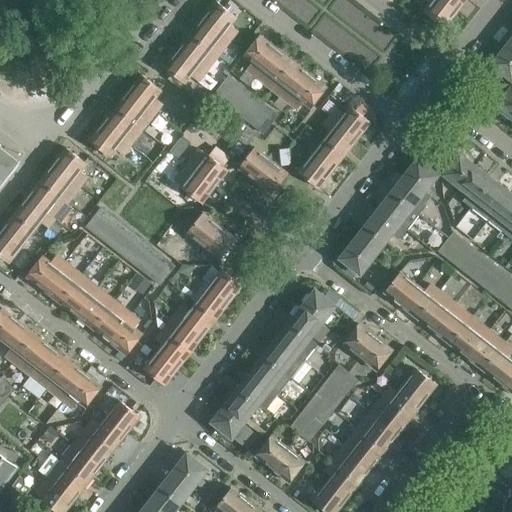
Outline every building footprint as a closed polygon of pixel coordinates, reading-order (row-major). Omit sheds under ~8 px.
[(458,11),(443,0),(425,0),(431,4),(424,12),(445,28),(458,11)] [(466,0),(443,0),(458,11),(466,0)] [(231,26),(237,18),(217,2),(204,18),(231,40),(238,31),(231,26)] [(231,40),(204,18),(191,35),(218,57),(231,40)] [(218,57),(191,35),(178,51),(205,73),(218,57)] [(256,77),(277,49),(260,36),(244,57),(252,63),(247,70),(256,77)] [(511,80),(511,53),(505,48),(492,65),(511,80)] [(272,90),(294,62),(277,49),(256,77),(272,90)] [(205,73),(178,51),(165,68),(185,84),(191,76),(199,82),(205,73)] [(288,103),(310,75),(294,62),(272,90),(288,103)] [(156,99),(162,91),(141,75),(128,92),(156,113),(163,104),(156,99)] [(311,109),(327,88),(310,75),(288,103),(297,110),(303,102),(311,109)] [(228,90),(235,81),(229,76),(221,85),(228,90)] [(234,95),(242,85),(235,81),(228,90),(234,95)] [(220,100),(228,90),(221,85),(214,95),(220,100)] [(240,100),(248,90),(242,85),(234,95),(240,100)] [(511,118),(511,87),(497,107),(511,118)] [(226,105),(234,95),(228,90),(220,100),(226,105)] [(247,105),(254,95),(248,90),(240,100),(247,105)] [(156,113),(128,92),(115,108),(143,130),(156,113)] [(233,110),(240,100),(234,95),(226,105),(233,110)] [(253,110),(261,100),(254,95),(247,105),(253,110)] [(239,115),(247,105),(240,100),(233,110),(239,115)] [(259,115),(267,105),(261,100),(253,110),(259,115)] [(245,120),(253,110),(247,105),(239,115),(245,120)] [(266,120),(273,110),(267,105),(259,115),(266,120)] [(358,139),(371,122),(350,106),(344,114),(337,109),(330,117),(358,139)] [(143,130),(115,108),(103,124),(130,146),(143,130)] [(252,125),(259,115),(253,110),(245,120),(252,125)] [(272,125),(279,115),(273,110),(266,120),(272,125)] [(258,130),(266,120),(259,115),(252,125),(258,130)] [(358,139),(330,117),(323,126),(330,132),(325,139),(345,155),(358,139)] [(264,135),(272,125),(266,120),(258,130),(264,135)] [(130,146),(103,124),(90,141),(110,157),(116,149),(123,155),(130,146)] [(332,172),(345,155),(325,139),(312,156),(332,172)] [(81,172),(87,164),(66,148),(53,165),(81,186),(88,177),(81,172)] [(255,181),(271,161),(255,148),(239,169),(255,181)] [(0,184),(16,164),(15,162),(11,158),(0,149),(0,184)] [(228,170),(208,154),(207,155),(200,149),(188,165),(215,187),(228,170)] [(461,188),(477,167),(460,154),(444,175),(461,188)] [(319,188),(332,172),(312,156),(298,172),(319,188)] [(425,192),(439,175),(418,159),(405,176),(425,192)] [(272,194),(287,175),(288,174),(271,161),(255,181),(272,194)] [(81,186),(53,165),(40,181),(68,203),(81,186)] [(215,187),(188,165),(175,181),(182,187),(202,204),(215,187)] [(472,208),(494,180),(477,167),(461,188),(469,194),(463,201),(472,208)] [(420,199),(425,192),(405,176),(392,193),(420,214),(427,205),(420,199)] [(488,221),(510,193),(494,180),(472,208),(488,221)] [(68,203),(40,181),(28,197),(55,219),(68,203)] [(420,214),(392,193),(379,209),(407,231),(420,214)] [(505,234),(511,224),(511,194),(510,193),(488,221),(505,234)] [(55,219),(28,197),(15,214),(35,230),(41,222),(49,228),(55,219)] [(100,222),(107,213),(101,208),(93,217),(100,222)] [(407,231),(379,209),(367,225),(387,241),(393,234),(400,240),(407,231)] [(106,227),(114,218),(107,213),(100,222),(106,227)] [(204,247),(220,226),(203,213),(187,234),(204,247)] [(22,246),(35,230),(15,214),(2,230),(22,246)] [(92,232),(100,222),(93,217),(86,227),(92,232)] [(112,232),(120,222),(114,218),(106,227),(112,232)] [(98,237),(106,227),(100,222),(92,232),(98,237)] [(119,237),(126,227),(120,222),(112,232),(119,237)] [(374,258),(387,241),(367,225),(354,242),(374,258)] [(221,260),(237,239),(220,226),(204,247),(221,260)] [(105,242),(112,232),(106,227),(98,237),(105,242)] [(125,242),(133,232),(126,227),(119,237),(125,242)] [(0,256),(9,263),(22,246),(2,230),(0,232),(0,256)] [(111,247),(119,237),(112,232),(105,242),(111,247)] [(131,247),(139,237),(133,232),(125,242),(131,247)] [(452,247),(460,237),(454,232),(446,242),(452,247)] [(117,252),(125,242),(119,237),(111,247),(117,252)] [(138,252),(145,242),(139,237),(131,247),(138,252)] [(458,252),(466,242),(460,237),(452,247),(458,252)] [(124,257),(131,247),(125,242),(117,252),(124,257)] [(144,257),(151,247),(145,242),(138,252),(144,257)] [(361,275),(374,258),(354,242),(340,259),(361,275)] [(445,257),(452,247),(446,242),(438,252),(445,257)] [(465,257),(472,247),(466,242),(458,252),(465,257)] [(130,262),(138,252),(131,247),(124,257),(130,262)] [(150,262),(158,252),(151,247),(144,257),(150,262)] [(451,262),(458,252),(452,247),(445,257),(451,262)] [(471,262),(479,252),(472,247),(465,257),(471,262)] [(136,267),(144,257),(138,252),(130,262),(136,267)] [(156,267),(164,257),(158,252),(150,262),(156,267)] [(457,267),(465,257),(458,252),(451,262),(457,267)] [(477,267),(485,257),(479,252),(471,262),(477,267)] [(44,290),(65,263),(57,256),(51,263),(43,257),(27,278),(44,290)] [(143,272),(150,262),(144,257),(136,267),(143,272)] [(163,272),(170,262),(164,257),(156,267),(163,272)] [(463,272),(471,262),(465,257),(457,267),(463,272)] [(484,272),(491,262),(485,257),(477,267),(484,272)] [(149,276),(156,267),(150,262),(143,272),(149,276)] [(169,277),(177,267),(170,262),(163,272),(169,277)] [(470,277),(477,267),(471,262),(463,272),(470,277)] [(490,277),(498,267),(491,262),(484,272),(490,277)] [(60,303),(82,276),(65,263),(44,290),(60,303)] [(155,281),(163,272),(156,267),(149,276),(155,281)] [(476,281),(484,272),(477,267),(470,277),(476,281)] [(496,282),(504,272),(498,267),(490,277),(496,282)] [(229,303),(243,286),(222,270),(209,287),(229,303)] [(161,286),(169,277),(163,272),(155,281),(161,286)] [(482,286),(490,277),(484,272),(476,281),(482,286)] [(503,286),(510,277),(504,272),(496,282),(503,286)] [(401,306),(418,286),(401,273),(385,293),(401,306)] [(77,316),(98,289),(82,276),(60,303),(77,316)] [(489,291),(496,282),(490,277),(482,286),(489,291)] [(509,291),(511,287),(511,278),(510,277),(503,286),(509,291)] [(495,296),(503,286),(496,282),(489,291),(495,296)] [(418,319),(440,291),(431,284),(425,292),(418,286),(401,306),(418,319)] [(501,301),(509,291),(503,286),(495,296),(501,301)] [(217,319),(229,303),(209,287),(196,303),(217,319)] [(93,329),(110,309),(109,308),(114,302),(98,289),(77,316),(93,329)] [(336,306),(321,294),(316,290),(303,306),(324,322),(336,306)] [(434,332),(456,304),(440,291),(418,319),(434,332)] [(508,306),(511,300),(511,293),(509,291),(501,301),(508,306)] [(204,336),(217,319),(196,303),(190,311),(183,305),(176,314),(204,336)] [(451,345),(473,317),(456,304),(434,332),(451,345)] [(311,339),(324,322),(303,306),(290,323),(311,339)] [(0,338),(4,342),(20,322),(3,309),(0,312),(0,338)] [(110,342),(126,322),(110,309),(93,329),(110,342)] [(204,336),(176,314),(163,330),(191,352),(204,336)] [(467,358),(489,330),(473,317),(451,345),(467,358)] [(15,363),(36,335),(20,322),(4,342),(11,348),(6,355),(15,363)] [(126,355),(142,334),(126,322),(110,342),(126,355)] [(318,345),(310,339),(311,339),(290,323),(277,339),(305,361),(318,345)] [(360,358),(376,337),(360,324),(344,345),(360,358)] [(191,352),(163,330),(156,339),(164,345),(158,352),(178,368),(191,352)] [(484,371),(505,343),(489,330),(467,358),(484,371)] [(32,376),(53,349),(36,335),(15,363),(32,376)] [(377,371),(393,350),(376,337),(360,358),(377,371)] [(305,361),(277,339),(264,356),(292,378),(305,361)] [(500,383),(511,368),(511,359),(508,357),(511,352),(511,347),(505,343),(484,371),(500,383)] [(48,389),(69,362),(53,349),(32,376),(48,389)] [(165,385),(178,368),(158,352),(144,369),(165,385)] [(292,378),(264,356),(251,373),(279,395),(292,378)] [(65,402),(86,375),(69,362),(48,389),(65,402)] [(349,372),(339,364),(334,370),(344,378),(349,372)] [(511,392),(511,368),(500,383),(511,392)] [(424,402),(437,385),(417,369),(403,386),(424,402)] [(344,378),(334,370),(330,377),(339,384),(344,378)] [(359,379),(349,372),(344,378),(354,386),(359,379)] [(279,395),(251,373),(238,389),(258,405),(259,405),(266,411),(279,395)] [(88,408),(103,388),(86,375),(65,402),(74,409),(80,401),(88,408)] [(339,384),(330,377),(325,383),(334,391),(339,384)] [(354,386),(344,378),(339,384),(349,392),(354,386)] [(15,388),(6,381),(1,387),(10,395),(15,388)] [(334,391),(325,383),(320,389),(329,397),(334,391)] [(349,392),(339,384),(334,391),(344,398),(349,392)] [(411,418),(424,402),(403,386),(398,393),(390,387),(383,396),(411,418)] [(10,395),(1,387),(0,388),(0,396),(5,401),(10,395)] [(245,422),(258,405),(238,389),(225,406),(245,422)] [(329,397),(320,389),(315,395),(325,403),(329,397)] [(344,398),(334,391),(329,397),(339,404),(344,398)] [(325,403),(315,395),(310,402),(320,409),(325,403)] [(411,418),(383,396),(370,413),(398,434),(411,418)] [(339,404),(329,397),(325,403),(334,411),(339,404)] [(127,434),(140,417),(120,401),(107,418),(127,434)] [(320,409),(310,402),(305,408),(315,416),(320,409)] [(334,411),(325,403),(320,409),(329,417),(334,411)] [(233,438),(245,422),(225,406),(212,422),(233,438)] [(315,416),(305,408),(300,414),(310,422),(315,416)] [(329,417),(320,409),(315,416),(324,423),(329,417)] [(398,434),(370,413),(357,429),(385,451),(398,434)] [(310,422),(300,414),(295,421),(305,428),(310,422)] [(324,423),(315,416),(310,422),(320,430),(324,423)] [(114,450),(127,434),(107,418),(101,425),(93,419),(86,428),(114,450)] [(305,428),(295,421),(290,427),(300,435),(305,428)] [(320,430),(310,422),(305,428),(315,436),(320,430)] [(114,450),(86,428),(74,444),(102,466),(114,450)] [(315,436),(305,428),(300,435),(310,442),(315,436)] [(385,451),(357,429),(345,445),(372,467),(385,451)] [(273,470),(289,449),(272,436),(256,457),(273,470)] [(102,466),(74,444),(61,461),(89,483),(102,466)] [(372,467),(345,445),(332,462),(360,484),(372,467)] [(289,482),(305,462),(289,449),(273,470),(289,482)] [(0,488),(17,468),(18,466),(0,452),(0,488)] [(195,487),(208,470),(188,454),(174,471),(195,487)] [(89,483),(61,461),(48,477),(76,499),(89,483)] [(360,484),(332,462),(325,471),(332,477),(326,484),(347,500),(360,484)] [(182,503),(195,487),(174,471),(162,487),(182,503)] [(65,511),(76,499),(48,477),(35,494),(43,500),(42,500),(57,511),(65,511)] [(326,511),(337,511),(347,500),(326,484),(313,501),(326,511)] [(177,511),(176,511),(182,503),(162,487),(149,503),(159,511),(177,511)] [(219,511),(240,511),(249,501),(232,488),(216,509),(219,511)] [(262,511),(249,501),(240,511),(262,511)] [(159,511),(149,503),(142,511),(159,511)]
